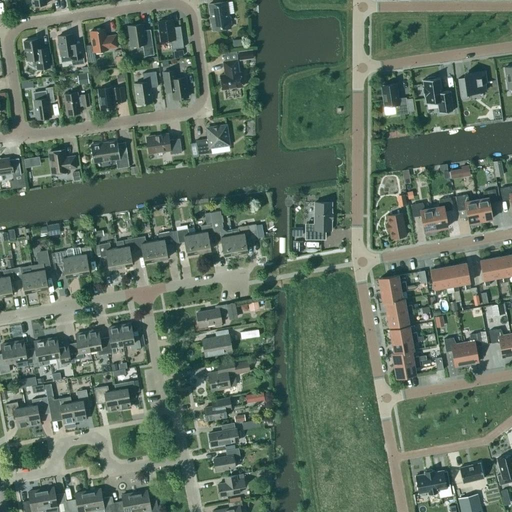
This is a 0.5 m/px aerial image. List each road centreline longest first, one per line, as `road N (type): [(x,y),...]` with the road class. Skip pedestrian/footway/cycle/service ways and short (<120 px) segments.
road 1 (residential): [(21,137),(193,110),(204,91),(184,7)]
road 2 (residential): [(184,7),(168,3),(17,29),(9,50),(21,137)]
road 3 (residential): [(0,481),(50,472),(66,443),(94,438),(117,470),(185,459)]
road 4 (residential): [(356,262),(358,69)]
road 5 (residential): [(185,459),(176,414),(165,407),(144,292)]
road 6 (residential): [(356,262),(511,234)]
road 7 (residential): [(358,69),(511,47)]
road 8 (residential): [(511,6),(358,8)]
road 9 (residential): [(0,319),(144,292)]
road 10 (residential): [(382,399),(356,262)]
road 11 (residential): [(511,375),(382,399)]
road 12 (residential): [(394,459),(484,442),(511,422)]
